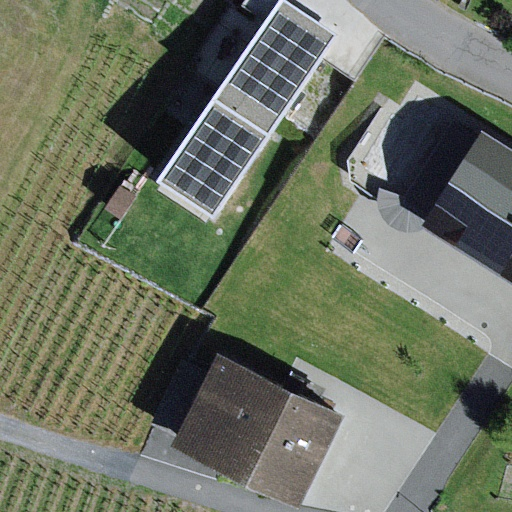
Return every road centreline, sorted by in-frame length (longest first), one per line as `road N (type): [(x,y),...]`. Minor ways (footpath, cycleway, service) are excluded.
road 1 (track): [(134,471),(0,428)]
road 2 (residential): [(511,67),(391,0)]
road 3 (residential): [(260,511),(134,471)]
